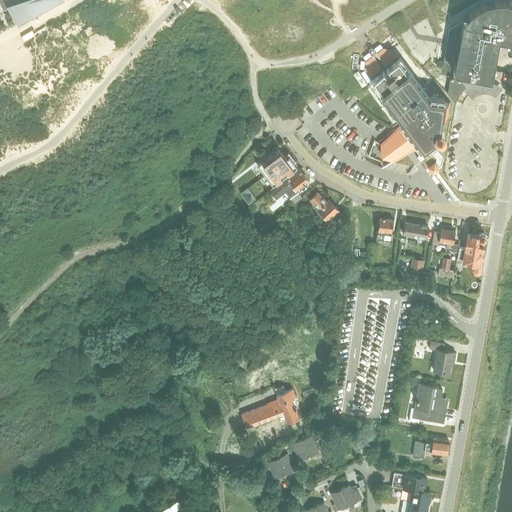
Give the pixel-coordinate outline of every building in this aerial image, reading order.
[(0,0),(4,6),(7,5),(18,24),(60,0),(0,0)] [(455,100),(459,93),(462,90),(464,88),(460,82),(468,78),(470,78),(470,77),(470,75),(490,78),(498,37),(509,39),(511,21),(511,0),(493,0),(492,0),(490,1),(489,1),(487,2),(485,2),(484,3),(483,3),(482,4),(481,4),(479,5),(478,6),(474,8),(471,11),(468,13),(467,14),(465,16),(464,17),(462,21),(448,29),(442,61),(454,63),(453,72),(454,72),(452,78),(449,77),(447,92),(454,100),(455,100)] [(381,143),(382,155),(393,159),(404,153),(416,145),(417,145),(419,143),(424,149),(416,156),(419,161),(428,154),(425,150),(436,142),(433,138),(435,137),(437,138),(440,138),(442,137),(443,135),(443,132),(441,130),(439,129),(441,115),(446,116),(446,117),(448,117),(450,101),(429,99),(421,90),(396,56),(391,49),(383,47),(376,52),(373,48),(371,48),(369,48),(368,50),(369,52),(372,56),(365,60),(364,69),(369,76),(371,78),(401,119),(399,121),(402,119),(404,122),(401,124),(401,125),(381,143)] [(468,78),(460,82),(464,88),(462,90),(469,98),(471,96),(476,94),(482,93),(487,94),(493,97),(500,88),(491,84),(484,82),(477,82),(471,84),(468,78)] [(283,155),(278,148),(259,162),(257,164),(272,185),(296,166),(293,162),(295,161),(288,152),(283,155)] [(295,190),(307,180),(301,172),(298,174),(295,170),(269,190),(276,198),(285,191),(290,197),(297,192),(295,190)] [(247,188),(240,193),(248,203),(255,198),(247,188)] [(327,219),(338,209),(328,198),(325,200),(317,191),(309,198),(318,207),(317,208),(327,219)] [(294,211),(308,198),(304,194),(290,207),(294,211)] [(294,212),(289,217),(296,224),(301,219),(294,212)] [(393,219),(379,216),(376,230),(375,239),(383,240),(384,238),(389,239),(391,231),(393,219)] [(425,237),(427,225),(404,221),(402,233),(425,237)] [(458,243),(452,242),(454,230),(440,227),(439,231),(433,230),(431,243),(437,244),(438,240),(439,240),(439,243),(446,244),(445,248),(451,249),(450,251),(456,252),(458,243)] [(458,246),(456,258),(462,258),(462,260),(474,262),(472,272),(474,275),(477,275),(481,273),(484,250),(479,249),(481,235),(465,232),(463,246),(458,246)] [(451,277),(453,270),(448,269),(449,258),(442,257),(440,267),(438,267),(437,274),(451,277)] [(420,277),(423,260),(411,259),(409,276),(420,277)] [(391,278),(391,269),(370,268),(370,277),(391,278)] [(428,268),(427,277),(434,278),(435,269),(428,268)] [(453,361),(455,352),(443,350),(444,342),(430,340),(429,348),(436,349),(433,369),(449,372),(451,360),(453,361)] [(410,377),(408,385),(416,386),(418,378),(410,377)] [(409,420),(418,421),(419,417),(441,421),(445,404),(439,403),(441,389),(436,388),(436,386),(419,383),(414,408),(411,407),(409,420)] [(267,404),(241,414),(244,424),(246,427),(258,423),(258,422),(283,412),(287,422),(298,417),(291,398),(294,397),(291,388),(284,391),(282,385),(274,388),(277,398),(266,402),(267,404)] [(315,387),(302,392),(304,396),(317,392),(315,387)] [(302,439),(309,455),(318,451),(313,441),(318,438),(316,433),(302,439)] [(446,454),(448,440),(433,437),(432,443),(424,442),(424,443),(419,442),(419,441),(414,440),(412,456),(423,457),(424,450),(446,454)] [(309,455),(302,439),(288,445),(289,448),(290,450),(294,449),(299,459),(309,455)] [(287,453),(276,457),(284,474),(293,470),(288,459),(293,457),(290,451),(287,453)] [(284,474),(276,457),(262,463),(265,469),(270,467),(274,478),(284,474)] [(405,488),(424,491),(426,478),(393,472),(391,486),(405,488)] [(349,484),(339,488),(346,505),(358,499),(361,498),(355,484),(349,486),(349,484)] [(183,502),(195,495),(190,487),(152,508),(154,511),(167,511),(183,503),(183,502)] [(346,505),(339,488),(330,493),(335,502),(331,504),(334,510),(346,505)] [(424,491),(405,488),(403,499),(410,501),(407,511),(425,511),(429,492),(424,491)] [(314,506),(316,511),(330,511),(327,511),(323,502),(314,506)]
